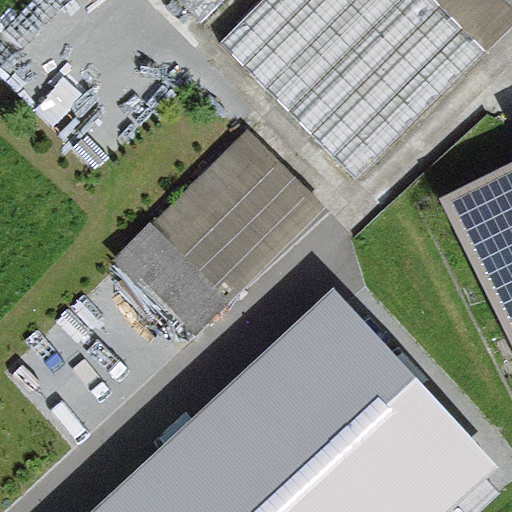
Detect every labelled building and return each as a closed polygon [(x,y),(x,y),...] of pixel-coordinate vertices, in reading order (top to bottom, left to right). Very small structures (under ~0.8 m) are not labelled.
[(179,0),(203,24),(226,0),(179,0)] [(263,0),(221,43),(356,176),(483,49),(433,0),(263,0)] [(511,131),(508,133),(511,140),(511,163),(434,202),(511,360),(511,131)] [(115,257),(193,334),(227,300),(149,223),(115,257)] [(447,511),(497,467),(336,291),(93,511),(447,511)]
